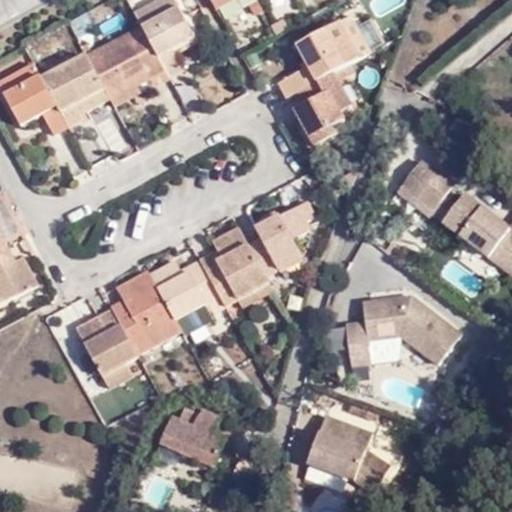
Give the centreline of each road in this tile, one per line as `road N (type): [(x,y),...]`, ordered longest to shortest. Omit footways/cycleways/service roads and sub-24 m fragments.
road 1 (unclassified): [(38,220),(72,282),(273,169),(241,109)]
road 2 (unclassified): [(241,109),(38,220)]
